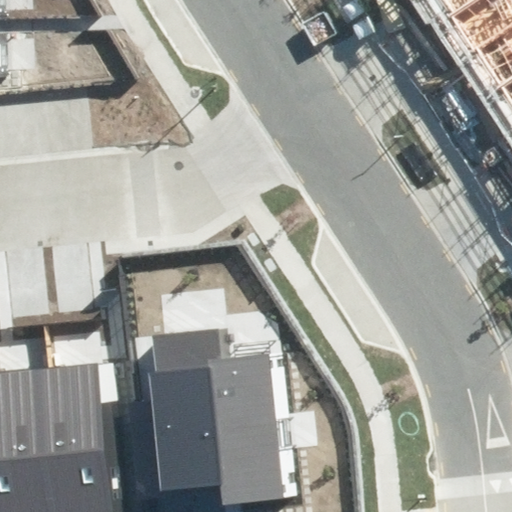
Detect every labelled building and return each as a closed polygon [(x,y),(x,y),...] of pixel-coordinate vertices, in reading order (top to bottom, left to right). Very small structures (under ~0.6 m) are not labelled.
[(434,0),(443,12),(461,0),(434,0)] [(511,0),(461,0),(443,12),(493,89),(511,76),(511,0)] [(511,76),(493,89),(511,117),(511,76)] [(219,328),(151,335),(155,372),(148,373),(161,491),(220,484),(222,504),(284,498),(268,353),(222,358),(219,328)] [(113,511),(97,363),(50,368),(65,511),(113,511)] [(65,511),(50,368),(0,371),(0,457),(5,511),(65,511)]
